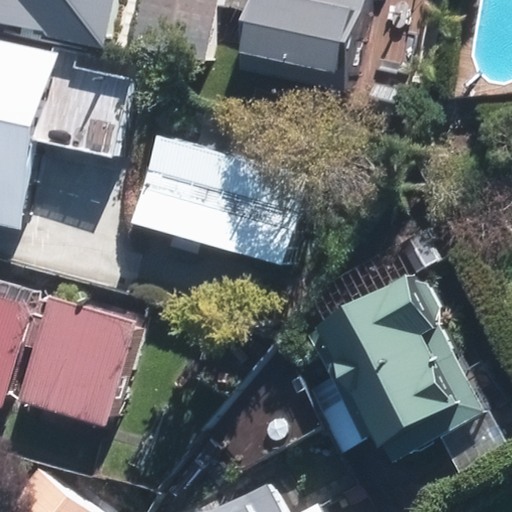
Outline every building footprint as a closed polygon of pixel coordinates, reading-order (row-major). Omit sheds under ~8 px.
[(0,0),(0,18),(62,30),(111,40),(118,0),(0,0)] [(210,60),(221,0),(142,0),(134,46),(210,60)] [(253,0),(240,66),(344,87),(362,0),(253,0)] [(116,145),(129,81),(56,66),(59,53),(0,40),(0,224),(22,230),(43,129),(116,145)] [(307,173),(157,136),(135,224),(285,262),(307,173)] [(450,304),(437,281),(422,279),(417,272),(313,331),(338,374),(315,387),(349,447),(372,434),(390,467),(496,406),(447,321),(453,311),(450,304)] [(0,400),(18,405),(34,344),(44,347),(30,398),(118,423),(148,316),(61,292),(59,301),(49,299),(51,292),(0,277),(0,400)] [(295,377),(226,415),(255,468),(324,431),(295,377)] [(93,511),(39,472),(8,511),(93,511)] [(211,511),(327,511),(322,502),(304,511),(289,511),(271,479),(211,511)]
